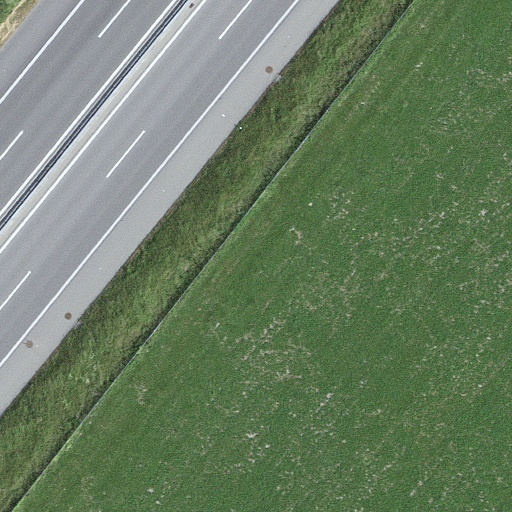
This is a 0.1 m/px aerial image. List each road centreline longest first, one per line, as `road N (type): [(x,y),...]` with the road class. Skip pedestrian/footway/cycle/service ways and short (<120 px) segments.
road 1 (motorway): [(0,312),(253,0)]
road 2 (motorway): [(128,0),(0,159)]
